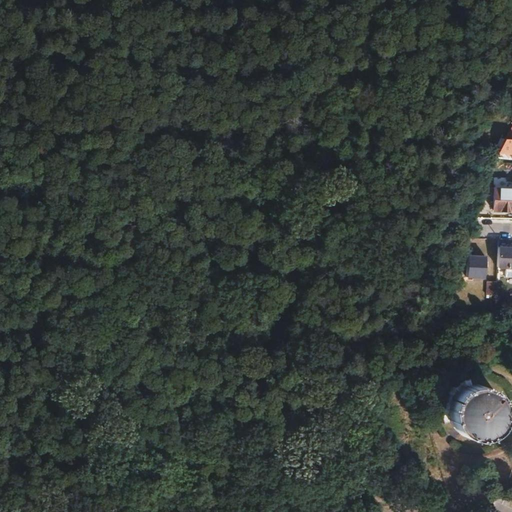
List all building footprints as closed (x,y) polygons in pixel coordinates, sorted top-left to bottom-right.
[(511,124),(508,128),(503,139),(511,139),(511,124)] [(511,139),(503,139),(497,154),(511,154),(511,139)] [(511,189),(494,189),(493,210),(511,210),(511,189)] [(497,247),(496,267),(506,267),(506,271),(511,271),(511,247),(506,248),(505,246),(500,245),(499,247),(497,247)] [(468,252),(467,272),(477,272),(477,270),(485,270),(485,255),(477,255),(477,253),(468,252)] [(486,280),(485,294),(495,295),(495,280),(486,280)] [(449,394),(449,401),(450,408),(453,414),(458,419),(464,423),(471,425),(478,426),(485,424),(491,421),(496,416),(500,410),(502,403),(503,396),(501,389),(498,383),(493,378),(487,374),(481,372),(473,372),(467,373),(460,376),(455,381),(451,387),(449,394)]
